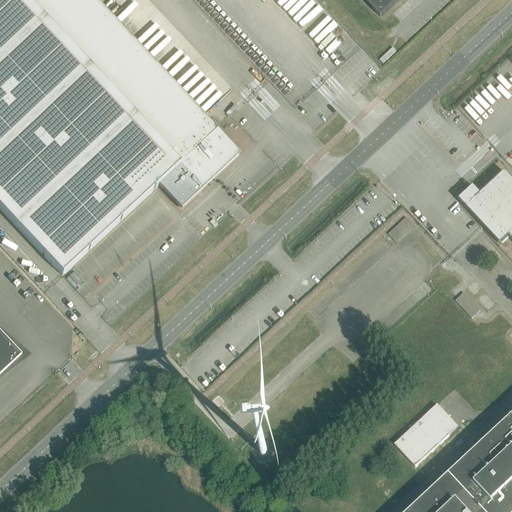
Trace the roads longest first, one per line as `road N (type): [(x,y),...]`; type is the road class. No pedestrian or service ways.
road 1 (unclassified): [(0,490),(511,13)]
road 2 (unknown): [(105,357),(96,324),(101,304),(198,207),(220,200),(237,206),(264,245)]
road 3 (unknown): [(151,349),(212,421),(232,432),(331,342)]
road 4 (unknown): [(338,177),(169,0)]
road 5 (unknown): [(252,0),(381,137)]
road 6 (unknown): [(331,342),(351,345),(418,283),(420,268),(404,251)]
road 7 (unknown): [(331,342),(326,323),(404,251)]
